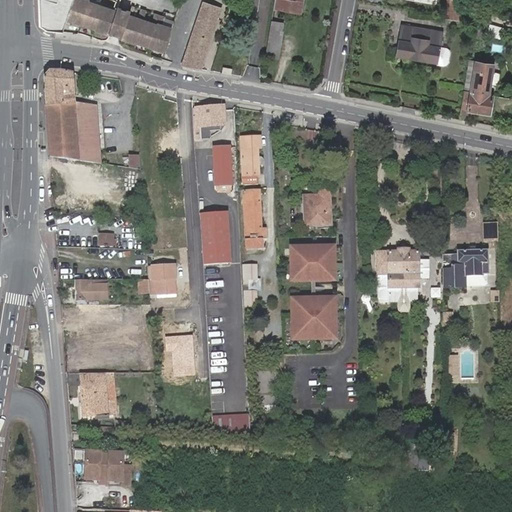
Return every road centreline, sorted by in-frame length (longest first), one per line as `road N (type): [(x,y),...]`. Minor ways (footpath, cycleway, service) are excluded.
road 1 (tertiary): [(328,108),(30,54)]
road 2 (primary): [(24,257),(30,54)]
road 3 (tertiary): [(511,146),(328,108)]
road 4 (residential): [(49,328),(65,511)]
road 5 (primary): [(0,399),(24,257)]
road 6 (unclassified): [(1,120),(10,144),(7,213),(24,257)]
